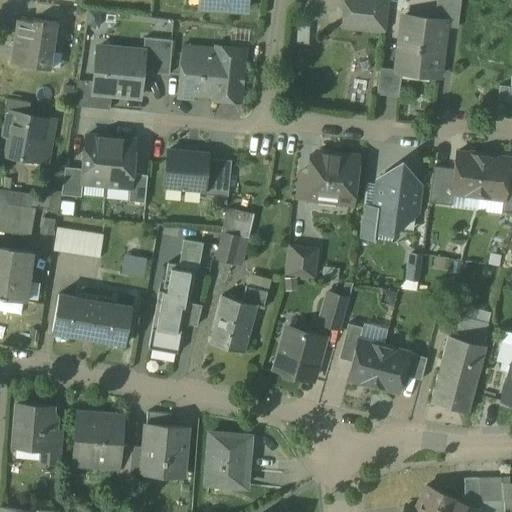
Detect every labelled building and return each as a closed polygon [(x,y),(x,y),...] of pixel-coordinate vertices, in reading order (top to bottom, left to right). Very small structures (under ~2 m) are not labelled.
[(200,0),(200,7),(244,10),(244,11),(246,11),(246,0),(200,0)] [(388,0),(347,0),(344,26),(385,31),(388,0)] [(461,0),(437,0),(435,19),(444,20),(443,26),(457,28),(461,0)] [(62,5),(39,2),(37,14),(60,17),(62,5)] [(435,19),(405,16),(405,18),(401,21),(400,28),(403,31),(401,46),(440,51),(443,26),(444,20),(435,19)] [(58,23),(35,19),(35,22),(20,20),(14,64),(51,69),(58,23)] [(172,40),(145,38),(143,52),(145,52),(143,72),(169,75),(172,40)] [(440,51),(401,46),(398,70),(398,73),(402,74),(437,78),(440,51)] [(216,54),(199,52),(199,58),(195,61),(183,60),(179,96),(189,97),(194,93),(213,95),(212,99),(239,102),(244,50),(217,47),(216,54)] [(143,52),(97,48),(94,82),(93,92),(112,93),(140,96),(143,72),(145,52),(143,52)] [(368,57),(359,62),(364,72),(374,67),(368,57)] [(399,98),(402,74),(398,73),(398,70),(381,68),(378,95),(399,98)] [(78,80),(74,106),(110,109),(112,93),(93,92),(94,82),(78,80)] [(510,87),(500,86),(498,100),(508,101),(510,87)] [(30,102),(6,98),(4,110),(7,110),(28,114),(30,102)] [(28,114),(7,110),(3,135),(9,136),(6,155),(47,162),(55,119),(28,114)] [(111,138),(87,135),(84,169),(82,183),(83,183),(106,186),(111,138)] [(135,140),(111,138),(106,186),(130,188),(132,174),(135,140)] [(208,154),(168,151),(165,186),(203,190),(204,190),(208,158),(208,154)] [(357,157),(317,152),(314,155),(312,164),(311,164),(310,175),(307,198),(352,204),(357,157)] [(483,155),(458,152),(455,170),(452,194),(453,194),(478,197),(483,155)] [(509,158),(484,155),(478,197),(503,200),(504,200),(507,176),(509,158)] [(231,161),(208,158),(204,190),(203,190),(203,194),(228,197),(231,161)] [(391,230),(401,163),(379,181),(375,208),(373,228),(379,228),(391,230)] [(401,163),(391,230),(393,230),(416,213),(419,186),(401,163)] [(455,170),(434,167),(429,203),(452,206),(453,194),(452,194),(455,170)] [(84,169),(65,168),(61,195),(81,197),(83,183),(82,183),(84,169)] [(148,176),(132,174),(130,188),(129,201),(145,203),(148,176)] [(310,175),(298,174),(296,196),(307,198),(310,175)] [(511,176),(507,176),(504,200),(503,200),(502,212),(511,212),(511,176)] [(39,204),(58,205),(58,188),(39,187),(39,204)] [(31,194),(0,189),(0,202),(20,206),(29,207),(31,194)] [(20,206),(0,202),(0,231),(15,234),(17,220),(18,220),(20,206)] [(29,207),(20,206),(18,220),(17,220),(15,234),(32,236),(36,208),(29,207)] [(375,208),(363,207),(360,236),(377,238),(379,228),(373,228),(375,208)] [(253,216),(227,209),(222,231),(223,232),(216,260),(236,264),(238,254),(243,255),(253,216)] [(39,215),(39,231),(52,231),(52,215),(39,215)] [(104,235),(57,227),(53,251),(100,258),(104,235)] [(33,252),(0,247),(0,297),(5,298),(5,297),(26,300),(26,299),(21,298),(28,253),(33,253),(33,252)] [(316,250),(288,247),(285,275),(312,278),(316,250)] [(422,256),(410,255),(407,279),(419,280),(422,256)] [(147,259),(125,256),(122,273),(143,277),(147,259)] [(196,268),(168,263),(164,287),(160,286),(149,347),(149,348),(177,353),(185,311),(188,312),(196,268)] [(268,292),(246,286),(242,301),(257,305),(257,307),(264,309),(268,292)] [(349,298),(328,292),(319,323),(340,329),(349,298)] [(132,307),(59,295),(53,330),(84,336),(94,338),(125,343),(132,307)] [(242,301),(222,296),(210,342),(245,352),(257,307),(257,305),(242,301)] [(488,323),(465,317),(461,331),(464,332),(484,337),(488,323)] [(363,327),(348,323),(339,358),(352,362),(359,338),(360,339),(363,327)] [(324,337),(288,327),(276,370),(311,380),(324,337)] [(499,347),(511,349),(511,341),(511,330),(502,329),(499,347)] [(484,337),(464,332),(462,339),(448,335),(431,401),(468,411),(486,345),(482,344),(484,337)] [(360,339),(359,338),(352,362),(348,379),(373,386),(384,345),(360,339)] [(409,352),(384,345),(373,386),(398,393),(403,375),(409,353),(409,352)] [(427,358),(409,353),(403,375),(421,380),(427,358)] [(511,363),(501,401),(511,403),(511,363)] [(53,407),(17,404),(13,446),(42,449),(49,449),(51,429),(53,407)] [(123,418),(78,414),(74,460),(94,461),(94,457),(119,460),(120,444),(123,418)] [(187,428),(148,424),(146,447),(144,472),(182,475),(187,428)] [(64,431),(51,429),(49,449),(42,449),(41,462),(61,464),(64,431)] [(251,436),(210,433),(206,484),(244,487),(247,455),(249,455),(251,436)] [(132,445),(120,444),(119,460),(118,472),(130,473),(132,445)] [(146,447),(132,445),(130,473),(144,475),(144,472),(146,447)] [(479,477),(465,478),(466,505),(480,504),(480,500),(479,477)] [(501,477),(479,477),(480,500),(502,499),(501,477)] [(428,486),(415,511),(412,509),(410,511),(449,511),(456,499),(428,486)]
